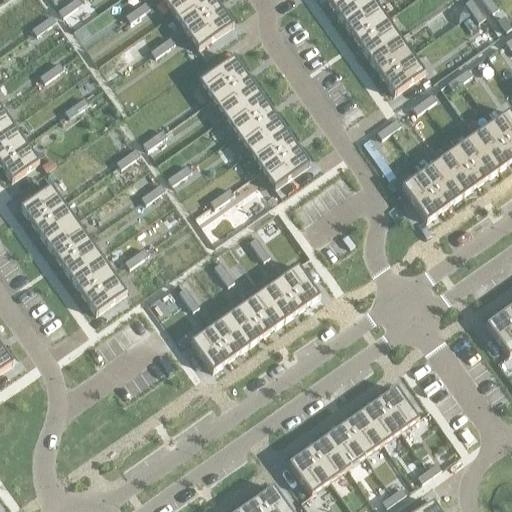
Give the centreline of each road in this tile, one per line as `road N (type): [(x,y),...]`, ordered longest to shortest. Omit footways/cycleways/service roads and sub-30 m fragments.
road 1 (residential): [(399,299),(102,510)]
road 2 (residential): [(399,299),(379,264),(374,203),(362,171),(283,62),(261,0)]
road 3 (residential): [(150,511),(415,324)]
road 4 (residential): [(60,511),(43,469),(58,400),(51,371),(0,296)]
road 5 (residential): [(502,443),(415,324)]
road 6 (residential): [(511,220),(399,299)]
